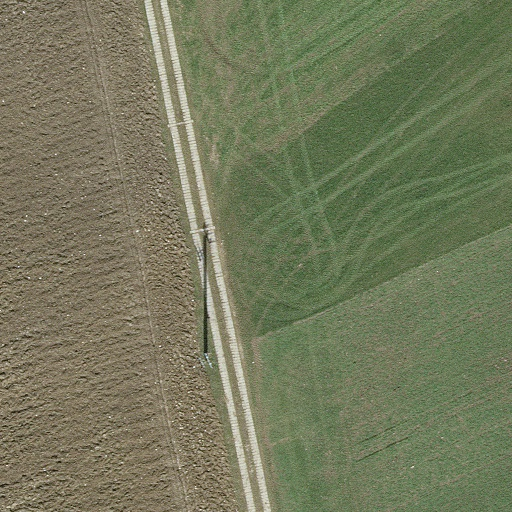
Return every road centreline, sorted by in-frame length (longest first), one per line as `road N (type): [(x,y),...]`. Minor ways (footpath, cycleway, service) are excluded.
road 1 (track): [(151,0),(232,371)]
road 2 (track): [(232,371),(259,511)]
